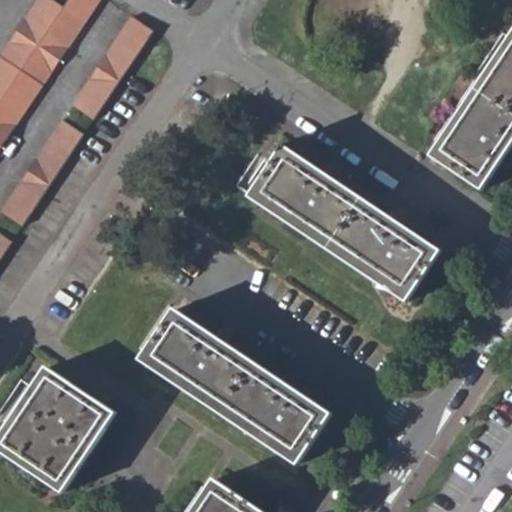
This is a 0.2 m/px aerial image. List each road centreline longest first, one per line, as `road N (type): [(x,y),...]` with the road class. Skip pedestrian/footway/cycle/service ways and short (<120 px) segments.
road 1 (residential): [(511,254),(200,49)]
road 2 (residential): [(0,348),(200,49)]
road 3 (residential): [(420,432),(241,311),(223,283)]
road 4 (residential): [(511,296),(420,432)]
